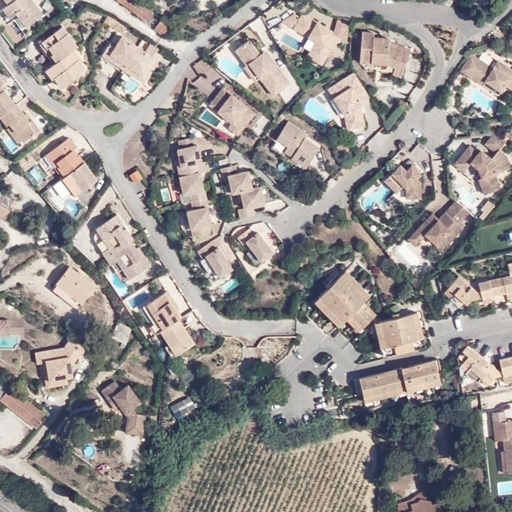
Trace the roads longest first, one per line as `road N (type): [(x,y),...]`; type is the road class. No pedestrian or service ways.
road 1 (residential): [(116,158),(118,176),(187,283),(224,324),(296,325)]
road 2 (residential): [(430,88),(395,140),(295,224)]
road 3 (residential): [(147,108),(194,53),(273,0)]
road 4 (residential): [(430,88),(460,51),(466,23),(442,12),(396,12)]
